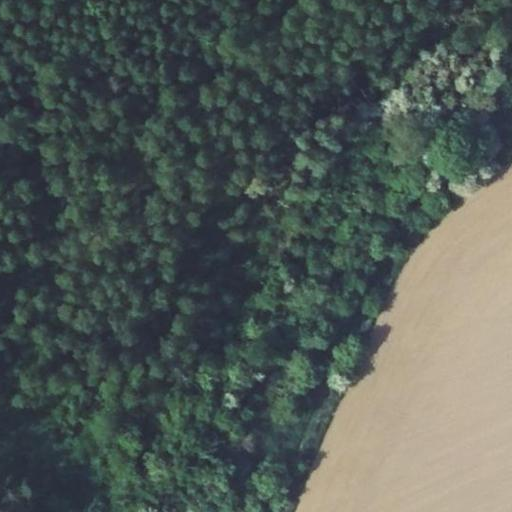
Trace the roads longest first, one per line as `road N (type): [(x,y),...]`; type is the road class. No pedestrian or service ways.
road 1 (track): [(262,511),(407,207),(511,133)]
road 2 (track): [(407,207),(411,152),(428,96),(511,47)]
